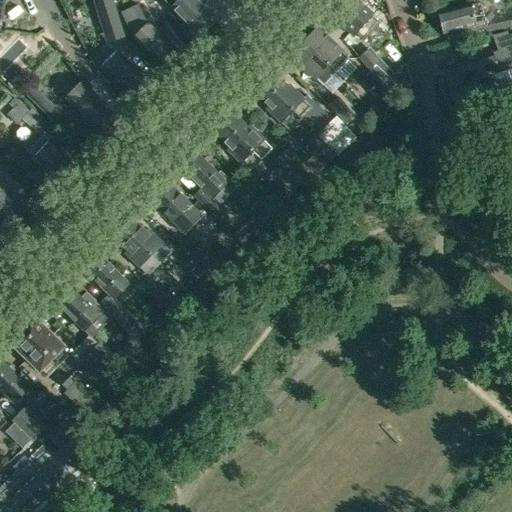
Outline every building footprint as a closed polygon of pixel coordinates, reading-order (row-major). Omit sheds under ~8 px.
[(92,0),(107,45),(125,39),(111,0),(92,0)] [(161,0),(194,33),(202,25),(206,26),(209,23),(209,18),(211,16),(202,7),(204,4),(199,0),(161,0)] [(337,7),(330,15),(345,27),(342,29),(352,37),(355,34),(364,41),(377,25),(369,18),(372,15),(359,4),(357,6),(349,0),(339,0),(337,3),(337,5),(337,7)] [(437,13),(443,36),(445,44),(508,28),(505,16),(491,20),(490,15),(486,14),(482,14),(479,4),(469,7),(469,5),(437,13)] [(138,10),(127,21),(140,34),(133,40),(162,68),(177,53),(170,45),(171,43),(138,10)] [(311,39),(305,45),(335,73),(348,60),(340,53),(342,51),(319,30),(318,31),(315,31),(312,34),(310,36),(311,39)] [(498,53),(491,55),(455,67),(462,86),(463,86),(466,94),(511,77),(511,36),(506,38),(505,35),(493,37),(498,53)] [(105,45),(102,49),(93,57),(101,68),(111,78),(131,99),(147,84),(127,63),(117,53),(105,45)] [(323,86),(335,73),(305,45),(300,51),(296,51),(294,53),(292,55),(293,59),(292,59),(315,81),(316,80),(318,82),(323,86)] [(367,51),(358,59),(368,70),(377,62),(367,51)] [(372,71),(360,82),(385,111),(397,100),(372,71)] [(266,84),(264,86),(301,121),(312,109),(304,100),(291,87),(289,89),(275,75),(272,77),(270,77),(266,81),(266,84)] [(82,85),(67,100),(80,112),(79,112),(102,135),(117,119),(94,96),(94,97),(82,85)] [(290,132),(301,121),(264,86),(260,87),(256,91),(257,94),(255,95),(270,109),(267,112),(281,124),(281,123),(290,132)] [(37,107),(45,99),(33,88),(25,96),(37,107)] [(337,99),(328,107),(345,125),(354,117),(337,99)] [(19,103),(7,116),(17,125),(22,121),(36,134),(45,123),(31,110),(29,113),(19,103)] [(61,115),(53,108),(45,116),(53,123),(61,115)] [(227,125),(226,126),(261,161),(273,150),(264,141),(265,141),(252,128),(250,130),(235,116),(233,118),(230,118),(226,122),(227,125)] [(336,155),(344,147),(353,138),(332,117),(314,134),(317,136),(336,155)] [(261,161),(226,126),(224,127),(222,127),(217,131),(218,134),(216,136),(230,150),(228,152),(241,165),(241,164),(250,173),(261,161)] [(302,147),(324,167),(336,155),(317,136),(314,134),(308,140),(302,147)] [(34,159),(43,169),(55,180),(57,181),(74,164),(50,142),(44,136),(27,153),(34,159)] [(278,159),(305,185),(316,174),(289,148),(278,159)] [(224,212),(220,207),(213,200),(227,185),(197,155),(192,161),(188,161),(184,165),(184,168),(182,171),(201,189),(194,196),(212,214),(217,219),(224,212)] [(276,176),(283,183),(290,176),(275,162),(269,168),(276,176)] [(269,168),(262,176),(269,183),(276,176),(269,168)] [(157,196),(151,202),(185,235),(202,217),(191,206),(169,184),(166,187),(163,186),(159,190),(159,194),(157,196)] [(0,221),(9,230),(27,211),(0,185),(0,221)] [(125,228),(123,230),(160,264),(170,253),(162,245),(162,244),(149,232),(147,234),(133,220),(131,222),(128,222),(124,225),(125,228)] [(160,264),(123,230),(122,231),(118,232),(115,234),(115,238),(113,240),(128,253),(126,256),(138,268),(139,267),(148,276),(160,264)] [(191,255),(190,256),(194,260),(208,274),(209,273),(221,261),(216,257),(203,243),(191,255)] [(98,256),(94,260),(90,259),(85,265),(85,269),(83,272),(106,294),(106,293),(114,301),(128,285),(120,278),(121,277),(98,256)] [(194,260),(185,269),(190,275),(199,284),(208,274),(194,260)] [(158,282),(148,292),(168,313),(179,302),(158,282)] [(67,287),(52,303),(74,324),(75,324),(83,332),(85,334),(86,332),(89,335),(92,338),(112,318),(111,318),(103,310),(86,293),(80,300),(67,287)] [(111,318),(112,318),(135,342),(146,332),(121,307),(111,318)] [(28,324),(21,332),(58,367),(68,356),(62,349),(34,321),(30,325),(28,324)] [(46,379),(58,367),(21,332),(13,340),(15,341),(11,345),(39,373),(39,372),(46,379)] [(89,335),(78,347),(105,374),(117,362),(118,360),(99,342),(98,343),(92,338),(89,335)] [(78,347),(70,355),(79,364),(78,365),(96,381),(97,382),(105,374),(78,347)] [(0,392),(4,396),(12,404),(26,389),(19,382),(19,381),(0,362),(0,392)] [(74,383),(65,374),(57,382),(66,391),(74,383)] [(14,417),(11,421),(22,433),(31,441),(39,432),(45,426),(24,407),(18,414),(14,417)] [(63,422),(47,438),(57,448),(73,433),(63,422)] [(22,433),(15,441),(23,449),(31,441),(22,433)] [(30,461),(0,488),(0,505),(6,511),(30,511),(88,458),(70,439),(37,469),(30,461)]
